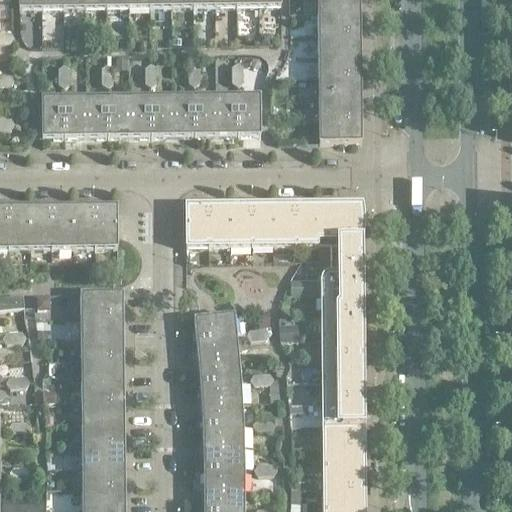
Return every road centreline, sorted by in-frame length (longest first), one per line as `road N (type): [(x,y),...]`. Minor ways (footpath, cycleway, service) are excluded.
road 1 (tertiary): [(412,178),(419,511)]
road 2 (tertiary): [(470,511),(468,178)]
road 3 (residential): [(167,511),(163,183)]
road 4 (residential): [(163,183),(412,178)]
road 5 (tertiary): [(410,0),(412,178)]
road 6 (tertiary): [(468,178),(468,0)]
road 7 (residential): [(0,185),(163,183)]
